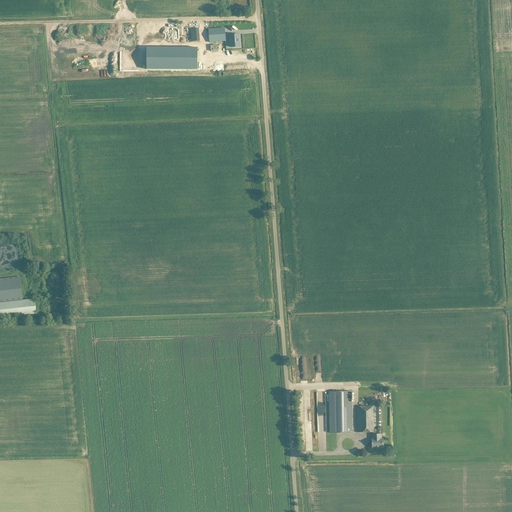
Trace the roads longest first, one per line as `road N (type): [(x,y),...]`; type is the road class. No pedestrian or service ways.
road 1 (unclassified): [(294,511),(253,0)]
road 2 (unknown): [(255,19),(0,23)]
